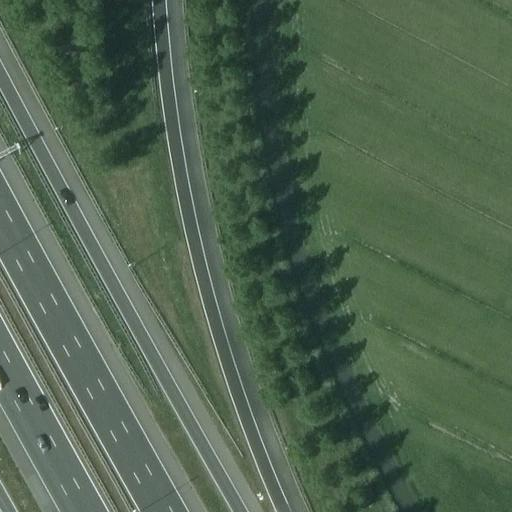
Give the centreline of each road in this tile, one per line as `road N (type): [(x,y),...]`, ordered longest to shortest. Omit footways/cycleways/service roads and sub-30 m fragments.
road 1 (motorway): [(286,511),(213,309),(179,159),(161,0)]
road 2 (motorway): [(238,511),(0,72)]
road 3 (motorway): [(164,511),(0,211)]
road 4 (motorway): [(0,352),(84,511)]
